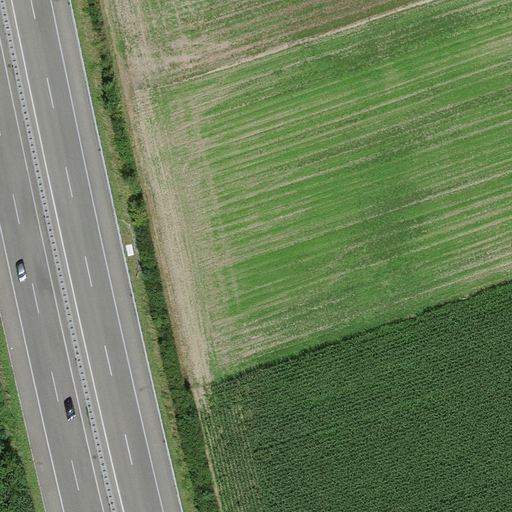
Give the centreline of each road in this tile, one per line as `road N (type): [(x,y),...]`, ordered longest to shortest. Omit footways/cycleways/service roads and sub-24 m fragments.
road 1 (motorway): [(148,511),(33,0)]
road 2 (motorway): [(0,110),(92,511)]
